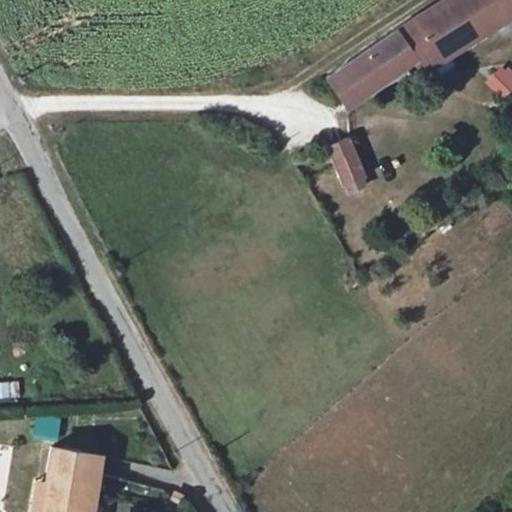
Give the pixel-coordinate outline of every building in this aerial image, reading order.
[(511,11),(504,0),(434,0),(386,26),(328,71),(340,92),(344,97),(411,63),(415,68),(511,11)] [(511,71),(503,63),(484,82),(502,101),(511,91),(511,71)] [(465,198),(502,173),(468,123),(431,150),(465,198)] [(340,132),(324,142),(344,172),(361,161),(340,129),(340,132)] [(35,416),(32,438),(57,441),(60,420),(35,416)] [(82,511),(93,461),(57,455),(48,507),(66,511),(82,511)]
